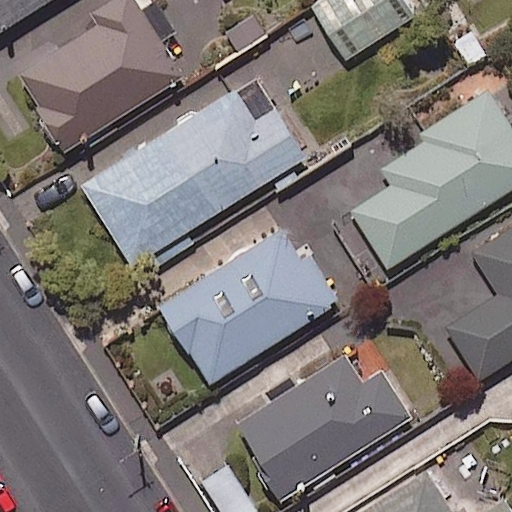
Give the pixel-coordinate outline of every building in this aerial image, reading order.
[(0,0),(0,29),(52,0),(0,0)] [(172,0),(155,0),(36,67),(81,139),(211,63),(172,0)] [(417,12),(409,0),(318,0),(318,1),(352,54),(417,12)] [(279,62),(97,167),(153,256),(334,149),(279,62)] [(392,263),(511,186),(511,119),(494,91),(384,162),(396,181),(355,207),(392,263)] [(465,385),(511,356),(511,217),(403,285),(465,385)] [(315,219),(183,297),(232,376),(363,295),(315,219)] [(389,336),(254,415),(298,489),(433,409),(389,336)] [(251,511),(260,507),(231,461),(203,478),(223,511),(251,511)] [(454,501),(431,466),(358,511),(511,511),(511,507),(492,476),(454,501)]
